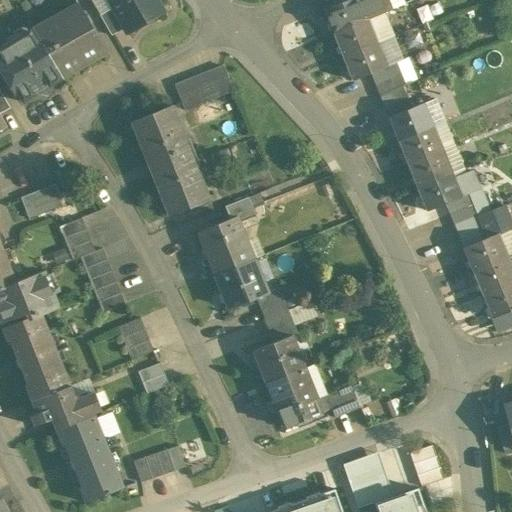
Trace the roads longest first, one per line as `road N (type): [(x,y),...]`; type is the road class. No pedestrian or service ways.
road 1 (residential): [(235,26),(303,92),(370,185),(449,367)]
road 2 (residential): [(66,120),(129,213),(255,475)]
road 3 (residential): [(255,475),(460,404)]
road 4 (residential): [(66,120),(235,26)]
